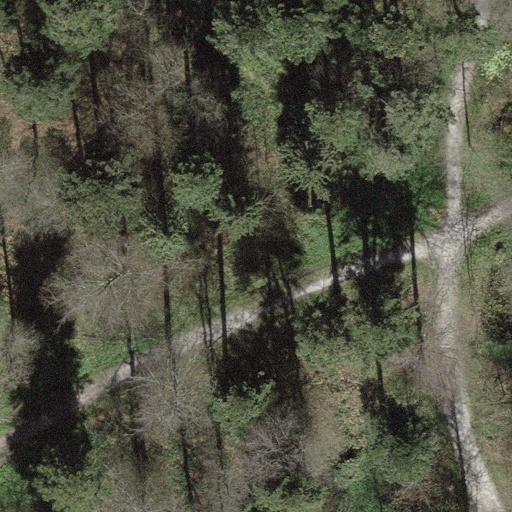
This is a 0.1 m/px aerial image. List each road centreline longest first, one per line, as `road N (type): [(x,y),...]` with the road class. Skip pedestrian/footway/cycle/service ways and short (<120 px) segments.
road 1 (track): [(446,223),(175,342),(0,448)]
road 2 (track): [(446,223),(445,333),(465,449),(486,511)]
road 3 (track): [(480,0),(459,93),(446,223)]
